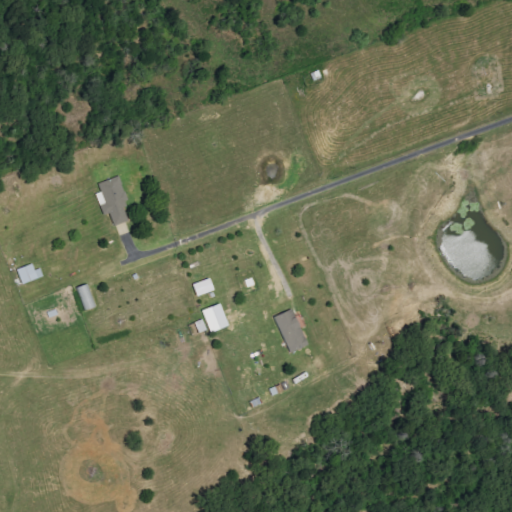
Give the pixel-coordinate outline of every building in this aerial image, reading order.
[(131,219),(115,177),(97,184),(100,192),(94,194),(102,215),(108,213),(112,226),(131,219)] [(39,268),(33,270),(31,263),(15,269),(21,284),(42,276),(39,268)] [(195,297),(212,290),(208,278),(190,284),(195,297)] [(92,307),(88,284),(77,286),(81,309),(92,307)] [(209,333),(227,326),(218,304),(200,311),(209,333)] [(307,344),(289,309),(272,317),(289,353),(307,344)]
